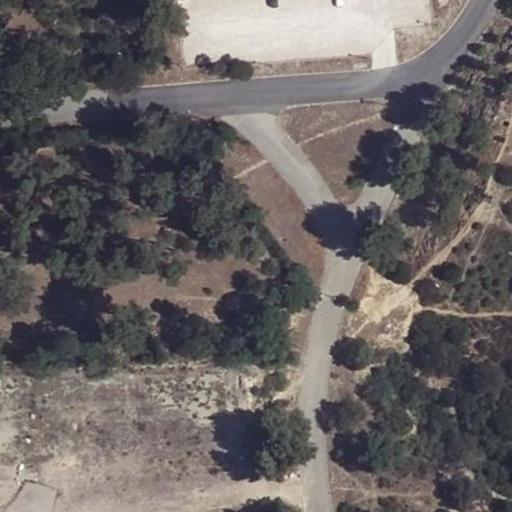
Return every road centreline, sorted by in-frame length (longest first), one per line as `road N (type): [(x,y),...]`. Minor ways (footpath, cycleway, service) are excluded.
road 1 (unclassified): [(348,251),(315,385),(322,511)]
road 2 (unclassified): [(436,65),(385,80),(213,94)]
road 3 (unclassified): [(213,94),(0,112)]
road 4 (unclassified): [(213,94),(294,165),(348,251)]
road 5 (unclassified): [(436,65),(348,251)]
